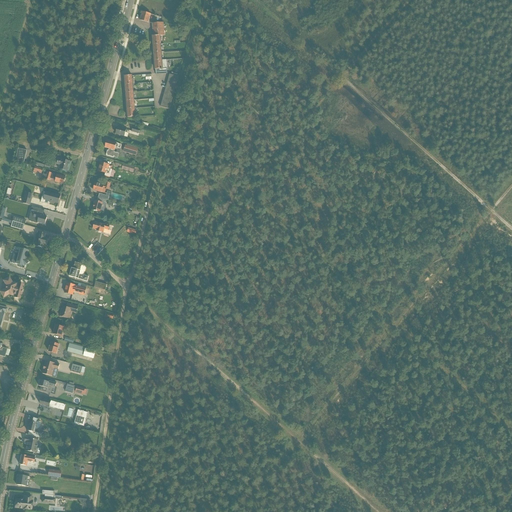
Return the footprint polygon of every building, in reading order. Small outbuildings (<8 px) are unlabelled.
[(151,15),(142,12),(140,21),(149,23),(151,15)] [(153,37),(161,36),(165,36),(164,23),(152,24),(153,37)] [(153,37),(153,45),(161,45),(161,36),(153,37)] [(154,53),(162,53),(161,45),(153,45),(154,53)] [(154,53),(155,61),(167,61),(166,58),(164,58),(164,56),(166,55),(166,53),(162,53),(154,53)] [(155,70),(167,69),(167,61),(155,61),(155,70)] [(160,107),(169,109),(178,77),(169,74),(160,107)] [(125,85),(133,84),(135,84),(134,79),(132,79),(132,76),(125,76),(125,85)] [(125,85),(126,93),(133,93),(133,84),(125,85)] [(126,101),(137,100),(137,92),(133,93),(126,93),(126,101)] [(126,101),(127,109),(135,109),(138,109),(137,100),(126,101)] [(128,118),(135,117),(135,109),(127,109),(128,118)] [(116,134),(127,137),(128,134),(127,133),(128,130),(118,127),(116,134)] [(106,156),(114,158),(115,153),(114,153),(114,151),(115,151),(115,148),(120,149),(121,145),(118,144),(119,144),(107,141),(105,148),(109,149),(108,151),(107,151),(106,156)] [(127,146),(125,145),(123,152),(136,156),(138,149),(137,149),(137,147),(127,144),(127,146)] [(18,149),(15,160),(16,161),(22,162),(24,163),(27,151),(18,149)] [(58,169),(67,171),(69,162),(59,159),(57,165),(59,166),(58,169)] [(20,170),(22,162),(16,161),(14,169),(20,170)] [(98,171),(106,174),(107,169),(108,169),(110,169),(110,167),(109,167),(109,165),(101,163),(98,171)] [(123,164),(122,167),(121,170),(133,173),(135,167),(123,164)] [(55,182),(63,184),(65,178),(47,173),(45,179),(50,181),(50,179),(55,180),(55,182)] [(93,190),(105,193),(106,189),(109,190),(110,184),(106,182),(105,186),(95,183),(93,190)] [(98,198),(105,200),(108,201),(110,192),(107,191),(106,196),(99,194),(98,198)] [(33,195),(26,192),(23,203),(30,206),(33,195)] [(41,200),(58,204),(60,197),(43,192),(41,200)] [(93,210),(104,213),(106,204),(104,203),(105,200),(98,198),(97,202),(95,201),(93,210)] [(37,223),(45,225),(47,218),(43,217),(43,215),(31,212),(30,217),(33,218),(32,221),(37,222),(37,223)] [(24,225),(12,222),(11,227),(22,230),(24,225)] [(107,235),(110,227),(96,222),(93,231),(107,235)] [(46,234),(37,232),(33,245),(42,247),(43,245),(46,246),(48,239),(45,238),(46,234)] [(19,248),(15,264),(18,265),(18,267),(24,269),(24,267),(28,262),(25,259),(28,250),(19,248)] [(82,280),(87,282),(88,277),(83,275),(86,266),(82,265),(82,264),(75,262),(73,269),(71,268),(69,277),(82,280)] [(13,297),(19,299),(23,285),(17,284),(12,283),(9,277),(2,281),(6,287),(5,289),(0,291),(0,293),(3,299),(9,296),(13,297)] [(107,285),(96,282),(94,288),(105,291),(107,285)] [(85,295),(86,289),(67,284),(65,293),(73,296),(73,293),(84,296),(85,295)] [(76,314),(78,307),(67,305),(67,307),(63,306),(60,317),(71,320),(72,313),(76,314)] [(53,334),(62,337),(63,333),(65,334),(67,327),(61,325),(60,327),(56,326),(53,334)] [(48,352),(57,354),(59,345),(51,342),(48,352)] [(85,348),(69,344),(67,352),(83,356),(85,348)] [(83,356),(93,359),(95,351),(85,348),(83,356)] [(44,370),(42,374),(56,378),(59,365),(46,361),(45,366),(44,366),(43,369),(44,370)] [(85,368),(73,365),(71,372),(80,374),(80,373),(84,373),(85,368)] [(46,392),(55,395),(57,388),(55,387),(56,383),(49,381),(49,382),(40,380),(40,382),(39,383),(38,384),(39,385),(39,386),(47,388),(46,392)] [(75,386),(67,384),(65,392),(73,394),(75,386)] [(85,389),(77,387),(75,393),(83,395),(85,389)] [(42,399),(40,405),(64,411),(66,405),(54,402),(42,399)] [(74,424),(84,427),(88,413),(78,410),(74,424)] [(26,431),(35,433),(35,430),(36,430),(37,430),(38,430),(40,429),(41,428),(41,426),(41,425),(41,424),(41,423),(40,422),(39,421),(38,420),(39,418),(31,416),(30,422),(29,422),(26,431)] [(25,451),(39,454),(40,449),(36,448),(38,441),(25,438),(24,442),(27,442),(25,451)] [(34,458),(21,456),(19,465),(37,468),(38,463),(34,462),(34,458)] [(16,485),(25,486),(26,479),(29,480),(29,477),(17,475),(16,485)] [(42,497),(41,503),(55,504),(55,499),(61,500),(61,497),(54,496),(44,495),(44,497),(42,497)] [(15,508),(32,510),(33,497),(30,497),(25,496),(23,496),(23,501),(16,500),(15,502),(14,505),(15,506),(15,508)] [(85,508),(89,508),(90,500),(80,499),(80,501),(85,508)]
